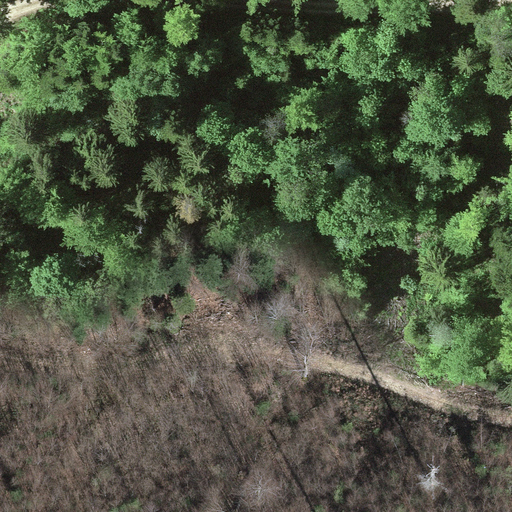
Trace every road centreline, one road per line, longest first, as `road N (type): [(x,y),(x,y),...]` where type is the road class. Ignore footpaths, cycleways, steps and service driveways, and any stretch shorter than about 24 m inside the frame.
road 1 (track): [(0,360),(48,367),(242,355),(327,365),(511,421)]
road 2 (track): [(511,4),(335,8),(220,0)]
